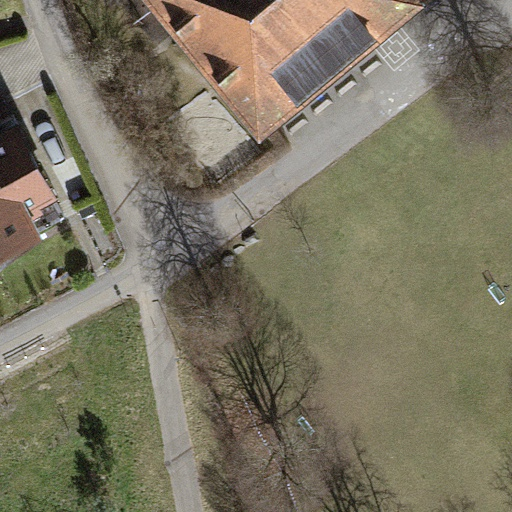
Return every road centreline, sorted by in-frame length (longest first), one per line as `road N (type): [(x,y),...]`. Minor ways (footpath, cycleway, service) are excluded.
road 1 (residential): [(511,18),(451,43),(163,261),(0,346)]
road 2 (track): [(41,0),(163,261),(198,511)]
